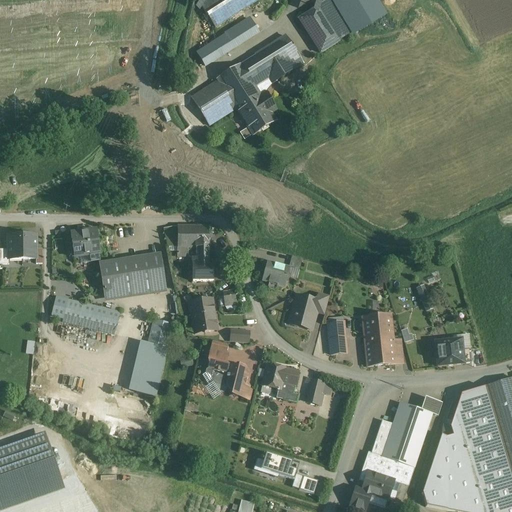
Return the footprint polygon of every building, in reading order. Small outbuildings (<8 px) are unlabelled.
[(209,0),(200,6),(215,29),(228,20),(237,14),(259,0),(209,0)] [(330,2),(318,9),(317,8),(299,20),(320,54),(339,42),(338,41),(350,34),(330,2)] [(237,14),(228,20),(232,26),(241,20),(237,14)] [(250,21),(231,33),(239,45),(258,33),(250,21)] [(231,33),(197,54),(204,67),(239,45),(231,33)] [(285,37),(255,56),(255,57),(240,66),(217,80),(252,136),(252,137),(276,122),(271,114),(275,111),(269,101),(264,94),(273,84),(303,65),(285,37)] [(218,82),(191,99),(209,127),(235,110),(218,82)] [(248,129),(240,134),(244,140),(252,136),(248,129)] [(209,228),(177,228),(177,258),(186,258),(186,250),(197,250),(197,259),(192,259),(192,282),(213,282),(213,266),(209,266),(209,228)] [(96,232),(71,235),(74,258),(99,255),(96,232)] [(22,260),(22,237),(11,237),(11,241),(8,241),(8,250),(8,261),(9,261),(22,260)] [(33,240),(33,237),(22,237),(22,260),(36,260),(36,250),(36,240),(33,240)] [(160,256),(99,265),(104,296),(164,286),(160,256)] [(302,260),(292,257),(288,269),(289,269),(287,278),(297,280),(302,260)] [(288,269),(267,263),(262,282),(284,288),(287,278),(289,269),(288,269)] [(432,309),(423,288),(417,290),(426,311),(432,309)] [(234,292),(223,294),(224,303),(234,302),(236,301),(234,292)] [(329,298),(318,295),(316,303),(315,313),(324,316),(329,298)] [(316,303),(298,298),(296,307),(294,306),(291,317),(294,317),(292,324),(294,327),(297,328),(300,327),(312,330),(314,319),(315,313),(316,303)] [(120,313),(67,300),(62,323),(114,336),(120,313)] [(212,300),(193,303),(195,316),(191,316),(193,329),(203,328),(204,333),(216,331),(212,300)] [(390,316),(362,319),(367,368),(395,365),(394,356),(393,340),(390,316)] [(343,323),(328,325),(331,356),(347,355),(343,323)] [(249,332),(231,331),(230,343),(248,344),(249,332)] [(129,339),(116,394),(153,403),(166,347),(129,339)] [(400,340),(393,340),(394,356),(401,355),(400,340)] [(461,340),(435,343),(437,368),(464,365),(462,352),(461,340)] [(35,355),(37,342),(29,341),(27,354),(35,355)] [(470,351),(462,352),(464,365),(471,364),(470,351)] [(227,356),(210,352),(208,362),(209,365),(208,369),(213,370),(212,376),(215,381),(214,385),(220,393),(227,389),(228,391),(243,394),(245,388),(248,374),(245,368),(236,367),(236,369),(227,367),(225,365),(227,356)] [(299,373),(267,365),(261,387),(271,389),(278,391),(279,384),(287,386),(283,401),(296,404),(298,396),(294,395),(295,388),(295,387),(299,373)] [(213,370),(208,369),(206,371),(205,375),(202,376),(210,388),(214,385),(215,381),(212,376),(213,370)] [(511,511),(511,381),(463,396),(452,429),(455,437),(448,439),(441,437),(422,495),(425,508),(447,511),(511,511)] [(325,385),(311,382),(306,403),(320,407),(325,385)] [(271,389),(262,387),(259,397),(269,399),(271,389)] [(252,389),(245,388),(243,394),(242,399),(249,400),(252,389)] [(442,404),(425,398),(420,412),(432,416),(438,418),(442,404)] [(420,412),(399,405),(392,425),(382,422),(371,455),(414,469),(432,416),(420,412)] [(47,444),(0,460),(0,502),(60,481),(47,444)] [(292,463),(266,455),(261,471),(294,481),(297,472),(290,470),(292,463)] [(414,469),(371,455),(370,459),(366,458),(358,482),(365,484),(368,474),(393,483),(408,488),(414,469)] [(303,471),(302,476),(322,481),(326,468),(305,462),(302,470),(303,471)] [(393,483),(368,474),(365,484),(368,485),(365,493),(362,492),(362,493),(370,495),(387,501),(390,492),(393,483)] [(408,488),(393,483),(390,492),(396,494),(393,503),(402,506),(408,488)] [(362,492),(356,490),(352,502),(367,507),(370,495),(362,493),(362,492)] [(252,511),(254,505),(241,502),(238,511),(252,511)] [(364,511),(367,507),(352,502),(349,509),(358,511),(364,511)]
